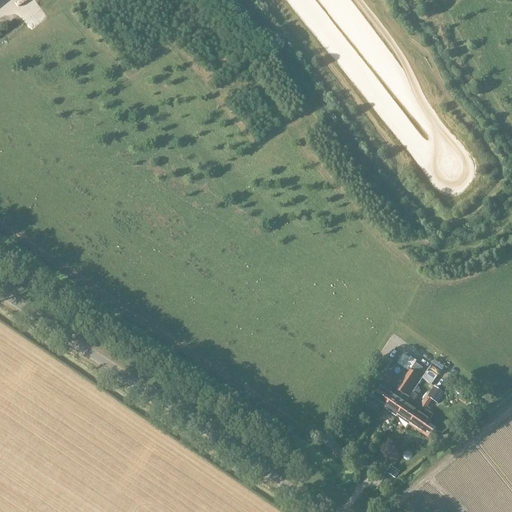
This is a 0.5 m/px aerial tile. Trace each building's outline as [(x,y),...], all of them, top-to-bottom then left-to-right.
[(363,15),(363,13),(353,0),(297,0),(325,35),(340,23),(322,22),(332,14),(333,9),(339,9),(343,15),(350,9),(353,13),(351,40),(353,42),(356,42),(357,17),(356,16),(360,12),(363,15)] [(430,370),(439,375),(442,371),(433,365),(430,370)] [(396,417),(408,399),(404,396),(417,377),(409,372),(393,396),(384,409),(396,417)] [(384,409),(393,396),(385,391),(392,380),(388,377),(372,400),(372,401),(373,401),(384,409)] [(433,415),(425,410),(432,400),(437,404),(444,394),(434,387),(420,407),(417,412),(408,425),(420,433),(429,440),(434,433),(425,427),(433,415)] [(417,412),(420,407),(413,402),(417,396),(412,393),(408,399),(396,417),(408,425),(417,412)] [(393,468),(397,473),(404,468),(400,463),(393,468)]
